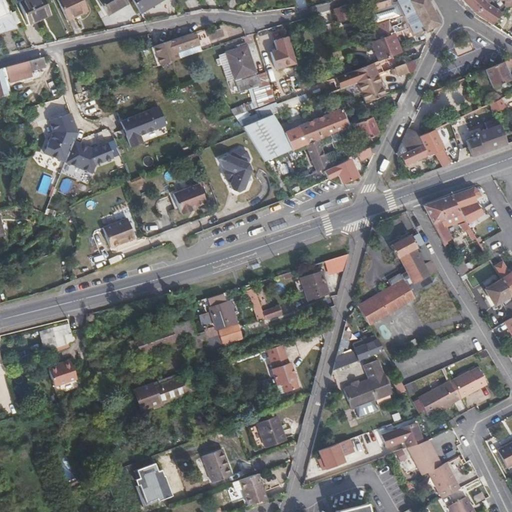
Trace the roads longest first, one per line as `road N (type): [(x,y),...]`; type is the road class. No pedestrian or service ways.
road 1 (primary): [(0,318),(157,279),(360,212)]
road 2 (residential): [(0,65),(225,16),(261,27),(353,0)]
road 3 (residential): [(288,495),(362,237),(360,212)]
road 4 (residential): [(360,212),(452,16)]
road 5 (residential): [(405,195),(511,381)]
road 6 (residential): [(507,511),(470,434),(475,422),(511,404)]
road 7 (residential): [(288,495),(359,478),(375,483),(391,511)]
